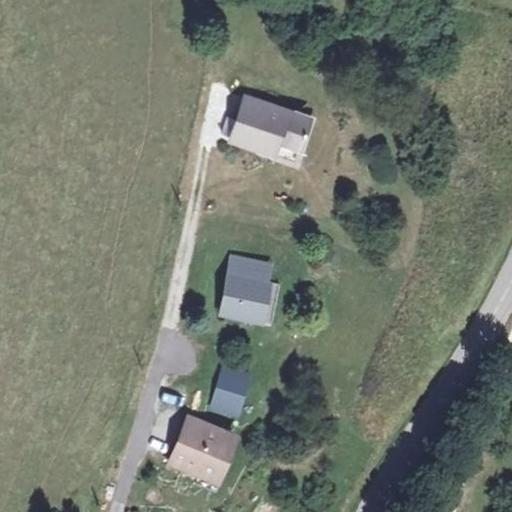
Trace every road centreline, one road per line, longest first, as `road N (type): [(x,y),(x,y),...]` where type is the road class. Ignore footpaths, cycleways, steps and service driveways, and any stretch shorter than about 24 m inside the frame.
road 1 (residential): [(116,511),(190,200)]
road 2 (tertiary): [(359,511),(511,277)]
